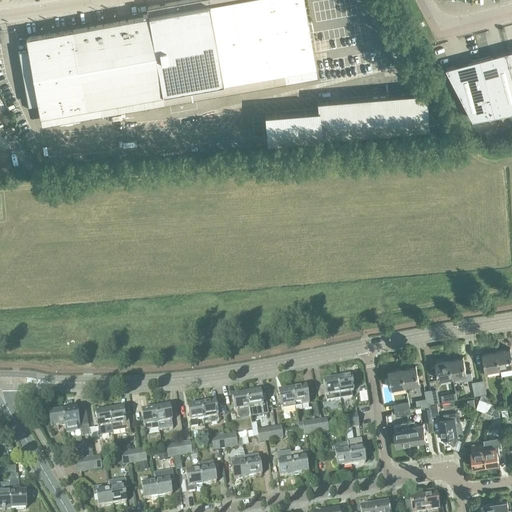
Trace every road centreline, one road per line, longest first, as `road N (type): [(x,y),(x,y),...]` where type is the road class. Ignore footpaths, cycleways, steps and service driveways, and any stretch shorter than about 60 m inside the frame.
road 1 (unknown): [(359,0),(380,71),(367,85),(69,141),(42,139),(30,125),(0,28)]
road 2 (secondary): [(366,346),(188,378),(60,383)]
road 3 (residential): [(204,511),(389,481)]
road 4 (secondary): [(511,318),(366,346)]
road 5 (tertiary): [(67,511),(1,387)]
road 6 (residential): [(389,481),(366,346)]
